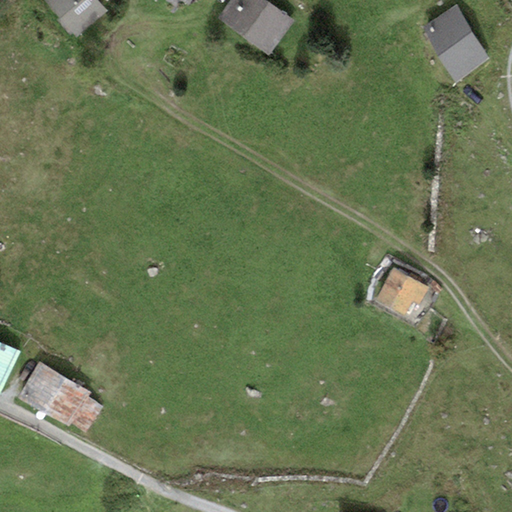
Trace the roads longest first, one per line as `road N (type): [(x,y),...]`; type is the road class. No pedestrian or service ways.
road 1 (track): [(511,364),(434,269),(127,79)]
road 2 (track): [(0,403),(217,511)]
